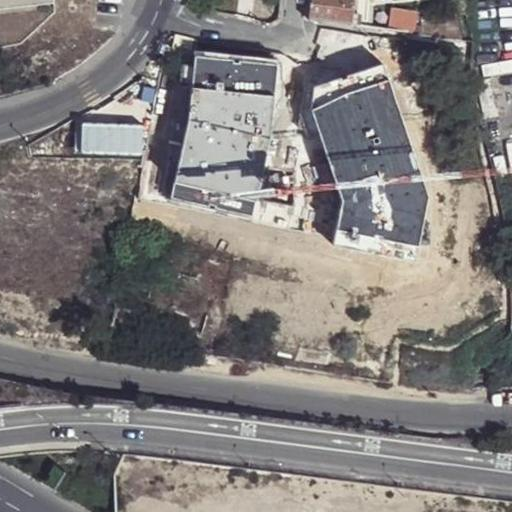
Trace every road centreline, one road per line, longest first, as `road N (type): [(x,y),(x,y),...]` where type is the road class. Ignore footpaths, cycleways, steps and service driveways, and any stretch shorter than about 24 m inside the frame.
road 1 (primary): [(511,419),(386,412),(0,358)]
road 2 (primary): [(0,425),(176,428),(511,472)]
road 3 (unclassified): [(0,127),(96,86),(142,42),(158,12)]
road 4 (residential): [(158,12),(286,35),(295,0)]
